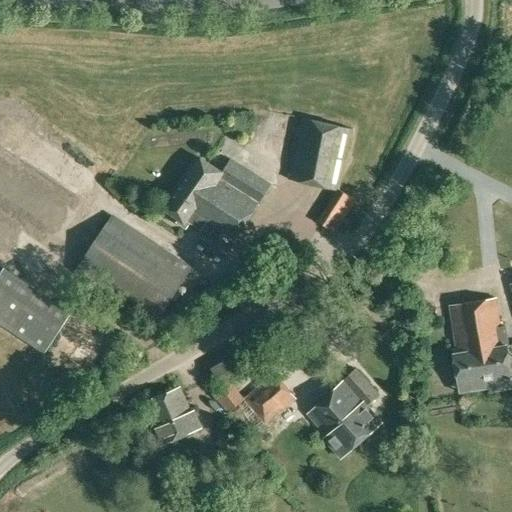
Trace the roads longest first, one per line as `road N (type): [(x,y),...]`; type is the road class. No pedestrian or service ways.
road 1 (unclassified): [(0,467),(314,277),(366,232),(424,140),(466,43),(474,0)]
road 2 (unclassified): [(82,0),(275,0)]
